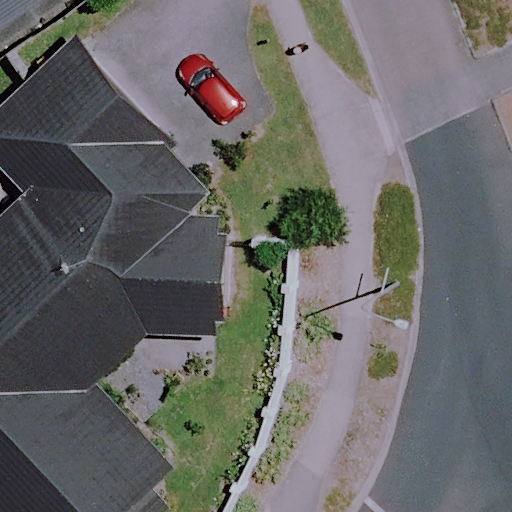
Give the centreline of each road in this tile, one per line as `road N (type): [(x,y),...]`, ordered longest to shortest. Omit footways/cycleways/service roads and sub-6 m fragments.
road 1 (tertiary): [(484,302),(398,0)]
road 2 (tertiary): [(469,490),(456,427),(461,362),(484,302)]
